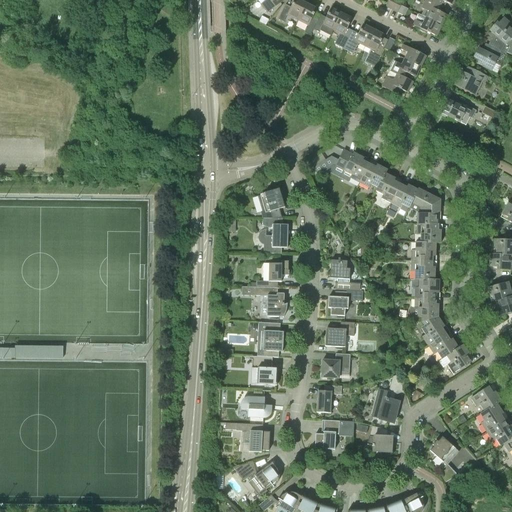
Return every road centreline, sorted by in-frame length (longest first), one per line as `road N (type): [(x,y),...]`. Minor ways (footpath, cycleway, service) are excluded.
road 1 (residential): [(500,360),(413,418),(406,464),(390,483),(345,487),(308,468),(293,431),(311,321),(309,215),(284,152)]
road 2 (residential): [(404,148),(465,183),(466,298),(500,360)]
road 3 (secondary): [(194,406),(206,178)]
road 4 (secondary): [(206,163),(199,0)]
road 5 (residential): [(284,152),(344,126),(404,148)]
road 6 (residential): [(341,0),(451,55)]
